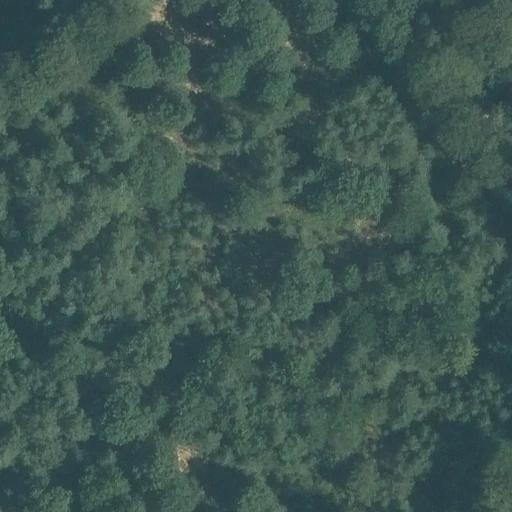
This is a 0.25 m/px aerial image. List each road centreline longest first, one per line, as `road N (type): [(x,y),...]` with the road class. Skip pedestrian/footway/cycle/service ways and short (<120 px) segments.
road 1 (track): [(470,0),(480,24),(479,57),(458,76),(455,98),(466,114),(511,134)]
road 2 (track): [(132,0),(0,101)]
